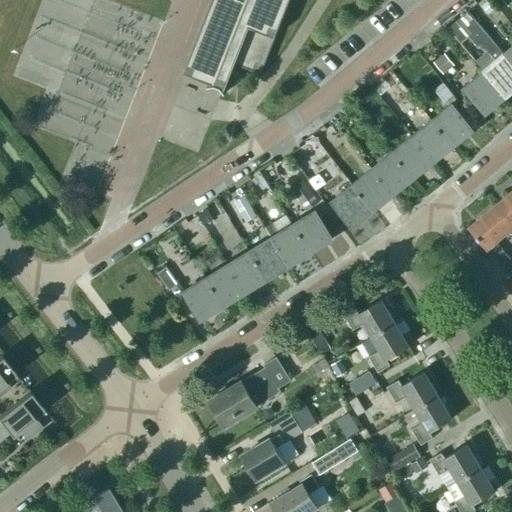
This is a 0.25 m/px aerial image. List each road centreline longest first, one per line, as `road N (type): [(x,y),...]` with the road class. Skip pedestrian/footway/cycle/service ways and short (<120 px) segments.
road 1 (residential): [(116,246),(326,108),(457,0)]
road 2 (unclassified): [(133,412),(391,249)]
road 3 (unclassified): [(511,439),(391,249)]
road 4 (residential): [(2,511),(133,412)]
road 5 (tertiary): [(133,412),(43,300)]
road 6 (residential): [(511,318),(439,212)]
